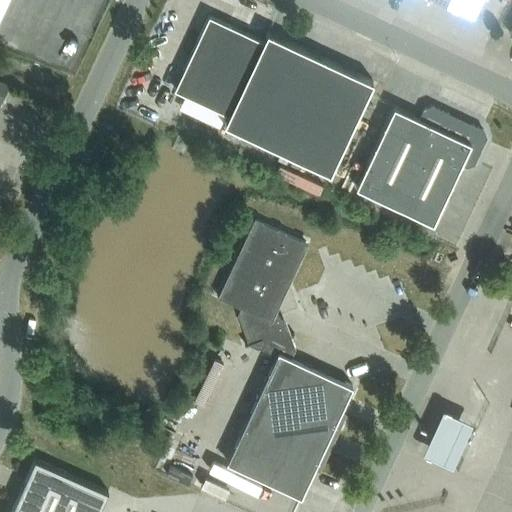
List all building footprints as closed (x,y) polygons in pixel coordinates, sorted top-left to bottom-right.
[(443,0),(473,14),(479,0),(443,0)] [(230,114),(265,40),(209,14),(175,88),(230,114)] [(265,40),(230,114),(228,120),(227,119),(225,123),(331,171),(373,80),(267,31),(266,34),(267,35),(265,40)] [(0,103),(0,104),(9,83),(0,79),(0,103)] [(474,162),(486,137),(483,129),(473,124),(465,127),(452,120),(450,113),(432,105),(425,107),(420,117),(394,105),(356,186),(433,222),(461,162),(467,165),(474,162)] [(285,330),(280,316),(274,314),(307,242),(256,219),(220,295),(218,295),(242,306),(241,308),(252,341),(245,343),(245,344),(260,339),(262,345),(260,345),(261,347),(263,346),(263,348),(277,354),(227,460),(301,495),(353,385),(292,356),(296,347),(292,335),(295,334),(294,333),(284,337),(282,331),(285,330)] [(473,423),(442,409),(424,451),(454,465),(473,423)] [(94,415),(81,410),(77,419),(90,424),(94,415)] [(35,458),(10,511),(98,511),(108,491),(35,458)]
